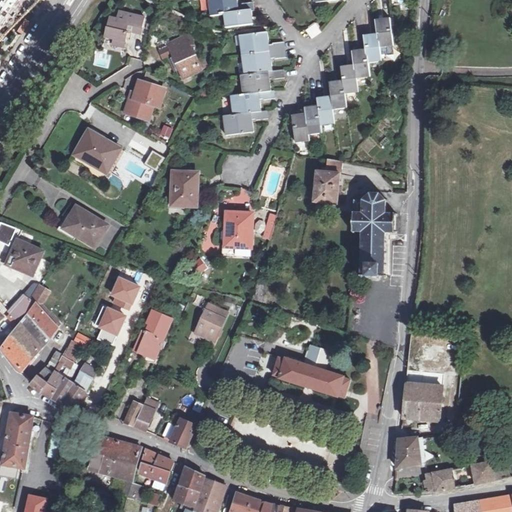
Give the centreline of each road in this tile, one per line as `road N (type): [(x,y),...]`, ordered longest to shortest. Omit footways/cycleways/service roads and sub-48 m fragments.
road 1 (tertiary): [(425,0),(408,281),(392,430),(374,508)]
road 2 (residential): [(0,356),(27,397),(47,408),(279,498),(374,508)]
road 3 (residential): [(374,508),(511,485)]
road 4 (residential): [(306,57),(260,159),(239,174)]
road 5 (secondary): [(0,105),(66,0)]
